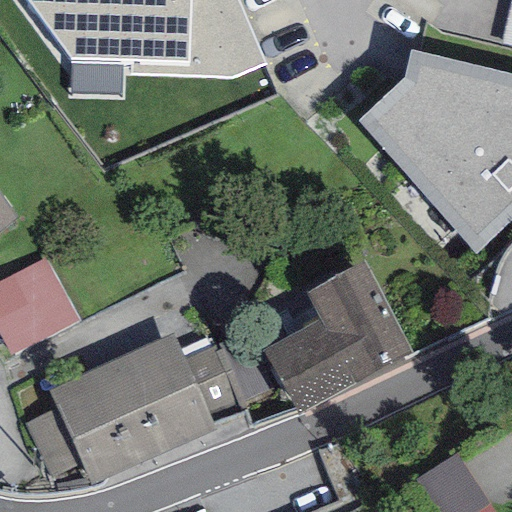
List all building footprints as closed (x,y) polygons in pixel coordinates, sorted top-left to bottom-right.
[(265,65),(237,0),(27,0),(71,59),(69,95),(121,96),(122,77),(230,80),(265,65)] [(511,74),(409,51),(405,78),(357,121),(476,255),(511,220),(511,74)] [(0,231),(16,220),(0,197),(0,231)] [(0,282),(0,335),(10,356),(77,322),(45,259),(0,282)] [(321,319),(262,352),(297,415),(412,352),(362,263),(307,294),(321,319)] [(171,335),(109,363),(153,458),(215,429),(212,425),(183,360),(171,335)] [(217,345),(183,360),(212,425),(245,410),(217,345)] [(91,486),(153,458),(109,363),(47,391),(56,410),(81,464),(91,486)] [(81,464),(56,410),(25,424),(50,478),(81,464)] [(493,511),(456,452),(414,482),(435,511),(493,511)]
